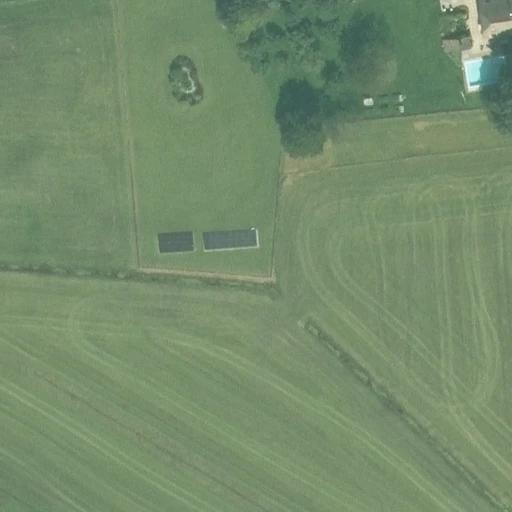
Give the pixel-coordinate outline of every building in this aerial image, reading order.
[(511,29),(511,0),(479,0),(485,34),(511,29)] [(441,38),(444,50),(470,46),(468,35),(441,38)] [(511,51),(511,39),(501,41),(503,52),(511,51)] [(477,85),(488,83),(484,62),(474,63),(477,85)] [(266,229),(216,231),(217,250),(267,248),(266,229)]
